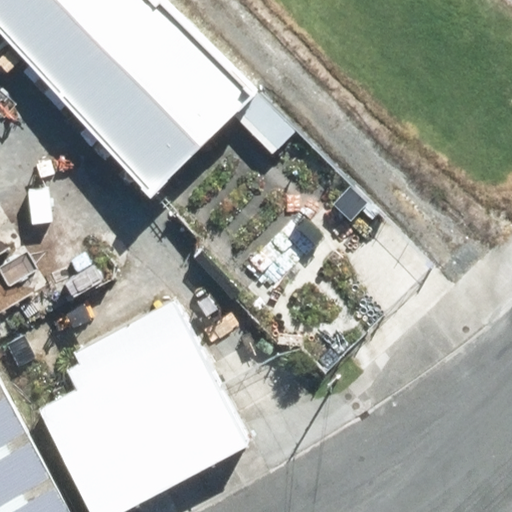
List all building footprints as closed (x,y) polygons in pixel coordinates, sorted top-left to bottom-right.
[(0,0),(0,24),(164,195),(263,100),(168,2),(162,8),(154,0),(0,0)] [(83,386),(43,408),(99,511),(121,511),(257,439),(181,299),(83,353),(89,363),(74,371),(83,386)] [(0,336),(0,338),(14,364),(39,350),(24,323),(0,336)] [(63,367),(34,363),(30,394),(60,398),(63,367)] [(0,511),(77,511),(0,369),(0,511)]
